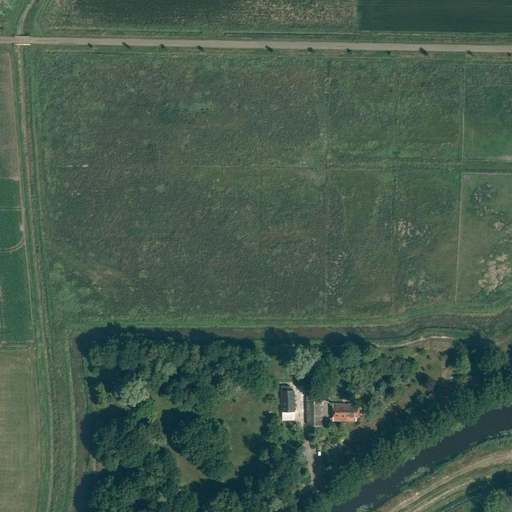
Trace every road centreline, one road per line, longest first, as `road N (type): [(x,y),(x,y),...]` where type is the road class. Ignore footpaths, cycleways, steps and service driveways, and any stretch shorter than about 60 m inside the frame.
road 1 (unclassified): [(511,50),(0,41)]
road 2 (unclassified): [(288,511),(511,366)]
road 3 (track): [(511,457),(449,477),(388,511)]
